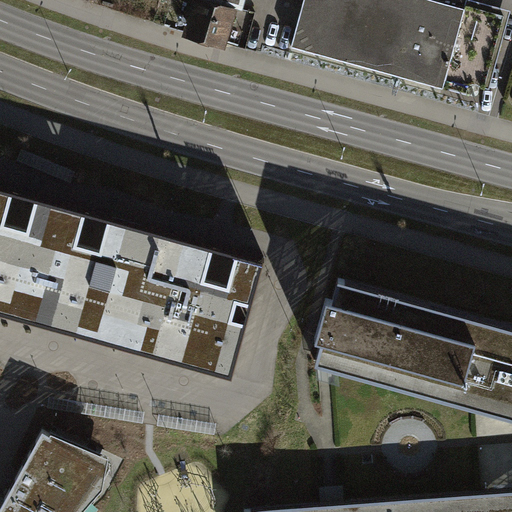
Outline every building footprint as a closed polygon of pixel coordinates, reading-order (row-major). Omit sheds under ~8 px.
[(242,0),(195,0),(185,29),(224,42),(235,9),(240,10),(242,0)] [(301,0),(288,48),(470,98),(473,86),(486,89),(507,12),(464,0),(301,0)] [(0,309),(50,323),(162,356),(232,375),(265,257),(0,188),(0,309)] [(511,416),(511,325),(339,279),(316,363),(511,416)] [(72,511),(107,465),(48,433),(7,507),(4,511),(72,511)] [(511,511),(511,492),(245,509),(245,511),(511,511)]
